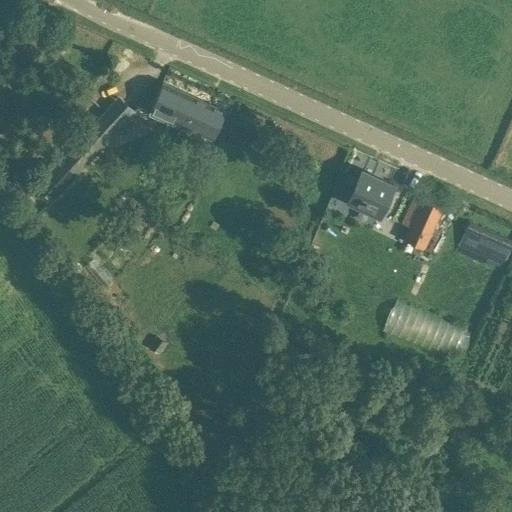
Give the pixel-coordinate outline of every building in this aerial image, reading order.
[(149,111),(212,139),(225,110),(162,82),(149,111)] [(49,168),(66,183),(120,123),(102,107),(49,168)] [(347,173),(337,195),(345,198),(344,201),(379,217),(395,182),(360,166),(355,177),(347,173)] [(404,238),(423,248),(442,207),(415,194),(401,225),(408,228),(404,238)] [(135,205),(124,215),(132,224),(143,214),(135,205)] [(455,250),(501,270),(511,245),(511,235),(469,217),(455,250)]
